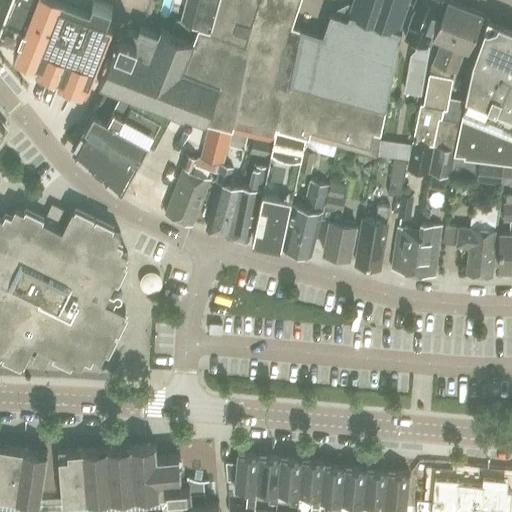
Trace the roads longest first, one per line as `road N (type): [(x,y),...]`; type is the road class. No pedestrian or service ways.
road 1 (tertiary): [(183,407),(511,435)]
road 2 (residential): [(208,247),(381,293),(511,304)]
road 3 (residential): [(0,91),(86,183),(149,223),(208,247)]
road 4 (tertiary): [(0,397),(183,407)]
road 5 (residential): [(208,247),(187,316),(183,407)]
